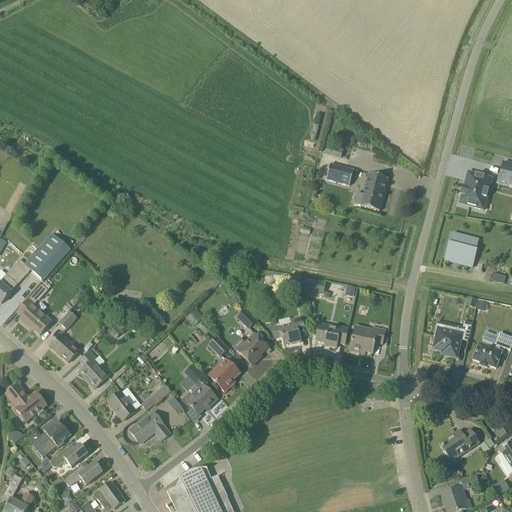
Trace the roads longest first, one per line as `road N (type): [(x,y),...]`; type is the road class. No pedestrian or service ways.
road 1 (unclassified): [(401,384),(409,291),(479,40),(500,0)]
road 2 (residential): [(138,491),(284,366),(312,364),(401,384)]
road 3 (residential): [(138,491),(91,428),(0,340)]
road 4 (residential): [(421,511),(401,384)]
